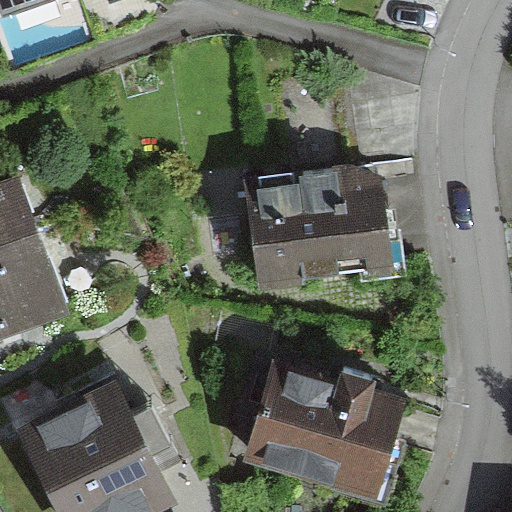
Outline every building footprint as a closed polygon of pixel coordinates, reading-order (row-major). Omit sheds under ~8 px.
[(0,0),(0,10),(27,0),(0,0)] [(225,175),(240,283),(385,264),(370,156),(225,175)] [(0,333),(74,305),(19,163),(0,170),(0,333)] [(261,352),(235,456),(373,489),(398,385),(261,352)] [(66,511),(125,511),(179,485),(117,364),(17,415),(66,511)]
